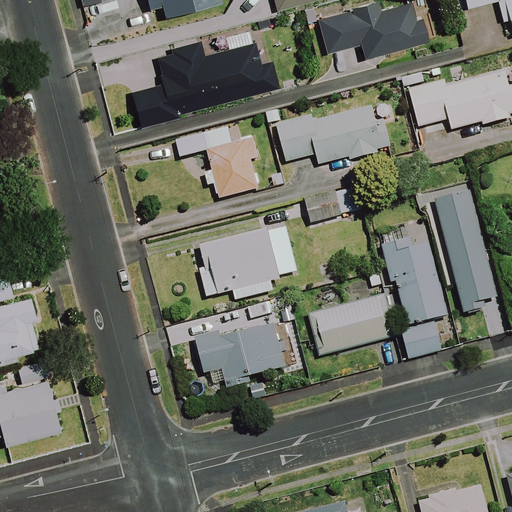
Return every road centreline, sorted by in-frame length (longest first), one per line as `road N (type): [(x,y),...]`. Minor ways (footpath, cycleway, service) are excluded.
road 1 (residential): [(31,13),(155,473)]
road 2 (residential): [(155,473),(511,384)]
road 3 (residential): [(0,506),(155,473)]
